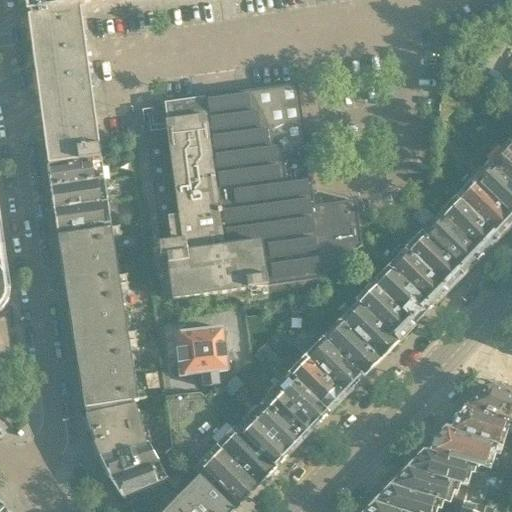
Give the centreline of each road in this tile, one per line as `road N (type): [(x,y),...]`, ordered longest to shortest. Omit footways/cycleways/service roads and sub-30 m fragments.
road 1 (residential): [(22,479),(49,437),(0,18)]
road 2 (tertiary): [(300,511),(456,352)]
